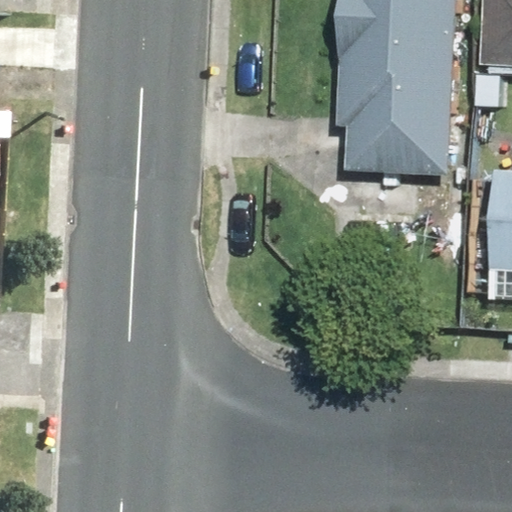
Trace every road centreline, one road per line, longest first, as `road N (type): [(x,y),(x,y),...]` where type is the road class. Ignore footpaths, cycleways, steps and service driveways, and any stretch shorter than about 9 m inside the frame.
road 1 (secondary): [(122,426),(144,0)]
road 2 (residential): [(122,426),(511,451)]
road 3 (unknown): [(141,50),(0,48)]
